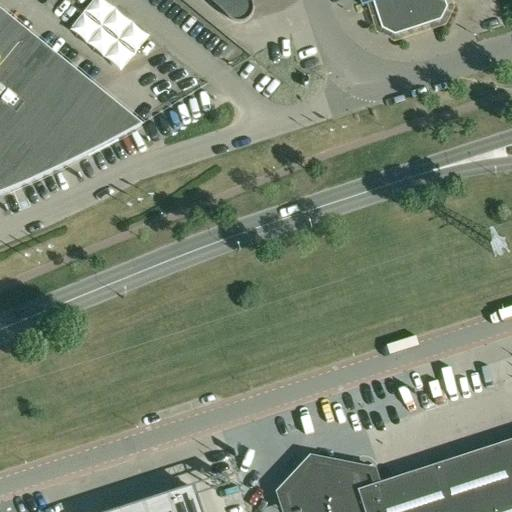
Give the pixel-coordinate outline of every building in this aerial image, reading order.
[(126,74),(155,41),(109,0),(101,0),(76,29),(126,74)] [(207,0),(228,18),(231,21),(235,22),(239,22),(244,21),(247,19),(250,16),(252,12),(252,7),(250,0),(207,0)] [(374,3),(383,29),(385,31),(384,34),(391,38),(393,34),(395,35),(442,20),(448,7),(445,0),(360,0),(363,7),(374,3)] [(0,12),(0,195),(2,194),(22,186),(42,177),(62,168),(82,158),(101,148),(120,138),(140,126),(0,12)] [(23,222),(41,215),(33,198),(16,206),(23,222)] [(511,511),(511,442),(358,492),(352,474),(339,478),(339,479),(308,474),(288,496),(292,511),(511,511)] [(199,511),(192,486),(166,495),(171,511),(199,511)] [(171,511),(166,495),(141,503),(144,511),(171,511)] [(144,511),(141,503),(116,511),(144,511)]
